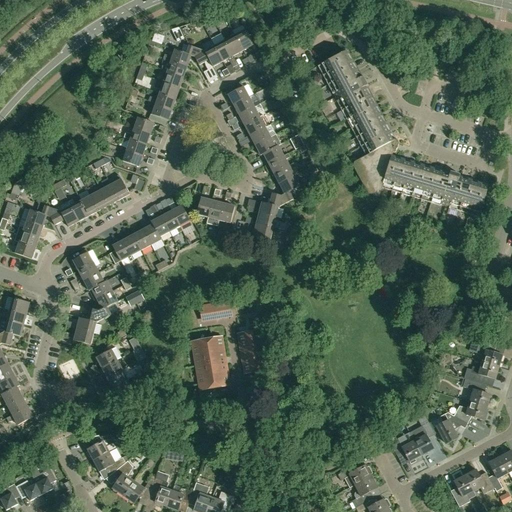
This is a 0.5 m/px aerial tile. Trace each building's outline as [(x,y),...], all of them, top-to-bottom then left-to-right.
[(231,14),(230,14),(228,15),(226,17),(228,21),(229,22),(233,20),(234,19),(232,15),(231,14)] [(172,31),(177,42),(184,39),(179,28),(172,30),(172,31)] [(235,36),(243,51),(254,46),(245,30),(235,36)] [(155,34),(153,39),(152,42),(156,43),(162,45),(164,40),(165,37),(162,36),(161,35),(157,34),(155,34)] [(233,57),(243,51),(235,36),(225,41),(233,57)] [(240,69),(233,57),(225,41),(215,47),(223,62),(228,59),(235,72),(240,69)] [(189,46),(189,47),(184,45),(181,52),(187,54),(186,55),(191,56),(191,57),(195,58),(199,66),(204,63),(208,70),(213,68),(209,60),(205,52),(189,46)] [(213,68),(223,62),(215,47),(205,52),(209,60),(213,68)] [(187,54),(181,52),(175,50),(172,58),(165,55),(163,59),(187,67),(191,57),(191,56),(186,55),(187,54)] [(146,52),(142,63),(148,65),(152,54),(146,52)] [(449,208),(479,218),(488,187),(459,178),(460,175),(450,172),(449,175),(391,158),(393,152),(395,153),(396,152),(399,144),(397,140),(394,141),(365,87),(368,86),(363,77),(360,79),(346,52),(318,66),(333,94),(334,94),(338,101),(337,101),(366,156),(354,162),(353,167),(368,194),(379,197),(382,188),(441,206),(442,205),(449,207),(449,208)] [(184,78),(187,67),(163,59),(162,62),(164,63),(162,70),(167,72),(184,78)] [(180,89),(184,78),(167,72),(163,83),(180,89)] [(176,99),(180,89),(163,83),(160,93),(176,99)] [(234,106),(249,97),(243,87),(240,89),(228,95),(234,106)] [(471,90),(468,101),(473,103),(476,91),(471,90)] [(172,110),(176,99),(160,93),(158,99),(151,97),(149,102),(156,104),(172,110)] [(239,116),(254,107),(249,97),(234,106),(239,116)] [(283,105),(280,100),(272,104),(274,110),(283,105)] [(168,121),(172,110),(156,104),(152,115),(168,121)] [(244,126),(260,117),(254,107),(239,116),(244,126)] [(293,125),(288,115),(283,118),(288,128),(293,125)] [(250,136),(265,128),(260,117),(244,126),(250,136)] [(134,129),(150,135),(154,124),(138,118),(134,129)] [(255,146),(270,138),(265,128),(250,136),(255,146)] [(147,146),(150,135),(134,129),(132,135),(127,133),(125,138),(130,140),(147,146)] [(278,146),(281,145),(276,135),(270,138),(255,146),(261,156),(263,155),(263,154),(276,148),(276,147),(278,146)] [(299,135),(290,139),(296,150),(298,148),(304,146),(299,135)] [(143,156),(147,146),(130,140),(127,151),(143,156)] [(284,156),(278,146),(276,147),(276,148),(263,154),(263,155),(269,164),(284,156)] [(304,146),(298,148),(301,153),(304,158),(309,156),(304,146)] [(139,167),(143,156),(127,151),(123,162),(139,167)] [(274,174),(289,166),(284,156),(269,164),(274,174)] [(279,184),(295,176),(289,166),(274,174),(279,184)] [(78,172),(73,175),(76,180),(81,178),(78,172)] [(310,190),(321,184),(324,182),(323,180),(325,180),(323,175),(306,183),(310,190)] [(289,192),(293,190),(300,187),(295,176),(279,184),(284,194),(285,195),(289,192)] [(111,185),(119,201),(130,195),(121,180),(111,185)] [(109,206),(119,201),(111,185),(105,188),(101,190),(101,191),(109,206)] [(191,192),(189,189),(186,191),(182,193),(186,200),(191,198),(193,197),(191,192)] [(279,208),(278,208),(297,198),(293,190),(289,192),(285,195),(284,194),(281,196),(272,194),(271,199),(269,199),(267,204),(270,205),(279,208)] [(99,211),(109,206),(101,191),(91,196),(99,211)] [(89,217),(99,211),(91,196),(81,201),(89,217)] [(54,210),(45,206),(40,197),(36,200),(38,202),(40,203),(41,205),(39,207),(37,212),(42,214),(42,215),(47,216),(47,217),(51,218),(55,226),(65,220),(58,208),(54,210)] [(208,218),(212,201),(201,198),(197,215),(208,218)] [(81,201),(76,204),(73,199),(68,202),(79,222),(89,217),(81,201)] [(219,221),(224,204),(212,201),(208,218),(207,224),(218,227),(219,221)] [(69,227),(79,222),(68,202),(58,208),(65,220),(69,227)] [(270,205),(267,204),(262,203),(259,214),(276,219),(278,208),(279,208),(270,205)] [(224,204),(219,221),(231,224),(235,207),(224,204)] [(182,230),(192,225),(182,206),(172,211),(180,227),(182,230)] [(42,214),(37,212),(31,210),(27,221),(43,227),(47,217),(47,216),(42,215),(42,214)] [(182,230),(180,227),(172,211),(162,217),(170,232),(177,228),(179,232),(182,230)] [(273,230),(276,219),(259,214),(256,225),(273,230)] [(160,237),(170,232),(162,217),(151,222),(153,225),(160,237)] [(39,238),(43,227),(27,221),(25,227),(21,225),(19,231),(23,232),(39,238)] [(162,240),(160,237),(153,225),(143,230),(151,246),(162,240)] [(270,241),(273,230),(256,225),(253,237),(270,241)] [(141,251),(151,246),(143,230),(133,235),(141,251)] [(39,238),(23,232),(19,231),(15,241),(19,243),(36,249),(39,238)] [(131,256),(141,251),(133,235),(123,241),(131,256)] [(134,261),(131,256),(123,241),(113,246),(121,262),(127,258),(130,263),(134,261)] [(32,260),(36,249),(19,243),(15,254),(32,260)] [(78,271),(94,263),(88,253),(83,255),(73,261),(78,271)] [(160,263),(163,268),(169,265),(167,260),(160,263)] [(99,273),(96,266),(99,265),(97,261),(94,263),(78,271),(84,281),(99,273)] [(158,271),(163,268),(160,263),(155,266),(158,271)] [(140,274),(143,279),(149,276),(146,270),(140,274)] [(105,283),(104,283),(99,273),(84,281),(89,292),(92,290),(105,283)] [(112,292),(110,287),(114,284),(111,279),(104,283),(105,283),(92,290),(89,292),(93,298),(95,296),(97,300),(112,292)] [(140,291),(126,298),(131,306),(144,299),(140,291)] [(107,308),(116,303),(118,302),(112,292),(97,300),(102,310),(103,310),(107,308)] [(30,303),(13,299),(8,298),(5,309),(10,310),(27,315),(30,303)] [(231,301),(199,307),(202,322),(233,317),(231,301)] [(116,303),(107,308),(103,310),(102,310),(99,311),(90,309),(89,315),(81,313),(80,318),(88,320),(88,321),(96,323),(111,315),(119,310),(116,303)] [(24,326),(27,315),(10,310),(7,321),(24,326)] [(77,330),(94,334),(96,323),(88,321),(88,320),(80,318),(77,330)] [(21,337),(24,326),(7,321),(5,332),(13,335),(21,337)] [(116,332),(120,339),(125,336),(122,329),(116,332)] [(91,345),(94,334),(77,330),(74,341),(91,345)] [(237,335),(244,374),(268,370),(261,331),(237,335)] [(10,346),(13,335),(5,332),(0,334),(0,344),(2,344),(10,346)] [(191,342),(199,391),(231,385),(222,337),(191,342)] [(482,362),(499,368),(503,355),(492,352),(494,344),(481,340),(477,354),(484,356),(482,362)] [(146,357),(141,347),(133,351),(138,360),(146,357)] [(102,368),(117,360),(121,358),(116,348),(96,358),(102,368)] [(0,370),(9,366),(4,356),(0,357),(0,370)] [(107,378),(123,370),(117,360),(102,368),(107,378)] [(496,380),(499,368),(482,362),(480,370),(473,367),(469,380),(481,384),(482,384),(484,377),(496,380)] [(0,383),(14,376),(9,366),(0,370),(0,383)] [(113,389),(128,380),(123,370),(107,378),(113,389)] [(17,387),(20,386),(14,376),(0,383),(0,385),(4,394),(5,394),(17,387)] [(481,384),(469,380),(465,379),(463,387),(473,390),(470,403),(487,408),(491,396),(478,392),(481,384)] [(128,380),(113,389),(118,399),(133,391),(128,380)] [(23,397),(17,387),(5,394),(4,394),(2,395),(7,405),(23,397)] [(13,415),(28,407),(23,397),(7,405),(13,415)] [(483,420),(487,408),(470,403),(468,408),(461,405),(454,416),(468,424),(472,417),(483,420)] [(9,423),(15,419),(18,426),(33,417),(28,407),(13,415),(7,419),(9,423)] [(468,424),(454,416),(448,413),(440,417),(443,424),(437,427),(446,444),(457,438),(449,422),(451,421),(465,429),(468,424)] [(416,430),(409,433),(414,441),(422,456),(434,450),(428,439),(435,435),(432,429),(429,423),(421,427),(416,430)] [(397,440),(390,444),(395,452),(397,456),(404,452),(409,462),(410,463),(411,465),(416,462),(415,460),(422,456),(414,441),(409,433),(403,437),(397,440)] [(91,457),(94,461),(109,453),(106,447),(114,443),(109,435),(97,436),(90,439),(94,447),(88,450),(88,451),(86,452),(89,458),(91,457)] [(116,449),(109,453),(94,461),(100,472),(106,469),(110,476),(115,472),(126,463),(123,458),(121,459),(116,449)] [(511,451),(500,457),(509,473),(511,471),(511,451)] [(498,479),(509,473),(500,457),(489,463),(495,475),(489,478),(495,489),(496,492),(503,489),(498,479)] [(129,468),(131,465),(128,462),(126,463),(115,472),(120,478),(113,489),(123,497),(134,481),(127,477),(132,471),(129,468)] [(351,488),(355,486),(372,477),(371,475),(373,474),(369,467),(367,467),(366,466),(352,473),(350,467),(338,475),(341,481),(346,479),(351,488)] [(36,484),(42,495),(54,489),(51,484),(56,481),(50,469),(38,475),(41,481),(36,484)] [(488,493),(495,489),(489,478),(482,481),(476,470),(465,476),(474,492),(480,488),(484,495),(488,493)] [(158,472),(155,480),(151,490),(159,493),(155,503),(167,507),(172,491),(167,489),(169,483),(167,483),(169,476),(158,472)] [(469,494),(474,492),(465,476),(454,482),(460,493),(453,497),(459,508),(472,501),(469,494)] [(355,508),(373,499),(370,492),(378,488),(372,477),(355,486),(358,491),(356,492),(355,494),(355,496),(356,499),(352,502),(355,508)] [(151,490),(155,480),(151,479),(144,489),(134,481),(123,497),(134,504),(142,493),(150,496),(151,490)] [(42,495),(36,484),(30,487),(27,481),(16,487),(21,496),(22,499),(28,496),(31,502),(34,500),(36,502),(43,498),(42,496),(42,495)] [(196,511),(207,511),(212,499),(206,496),(209,488),(196,484),(193,492),(191,499),(197,502),(194,511),(196,511)] [(254,484),(252,485),(251,486),(258,493),(259,491),(260,491),(254,484)] [(21,496),(16,487),(15,485),(3,491),(6,496),(0,499),(3,504),(2,505),(3,508),(5,507),(7,511),(18,505),(15,499),(21,496)] [(191,499),(193,492),(182,488),(181,489),(180,489),(179,493),(172,491),(167,507),(178,511),(182,501),(189,504),(191,499)] [(212,499),(207,511),(221,511),(223,508),(229,511),(234,497),(221,493),(218,501),(212,499)] [(385,499),(384,500),(376,504),(373,499),(355,508),(357,511),(361,511),(368,508),(369,511),(390,511),(388,507),(389,507),(390,505),(387,500),(385,499)]
